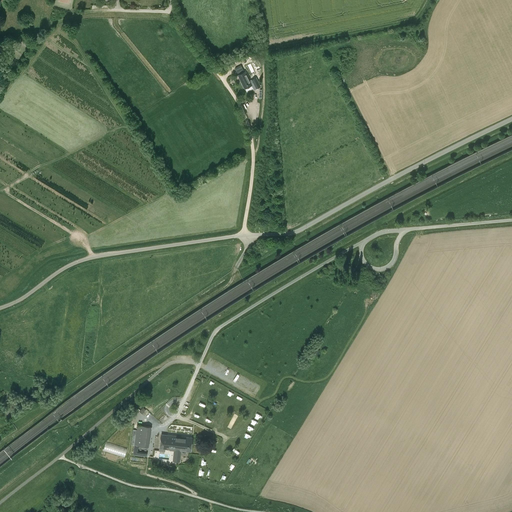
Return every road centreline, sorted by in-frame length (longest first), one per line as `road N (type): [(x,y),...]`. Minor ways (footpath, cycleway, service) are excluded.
road 1 (motorway): [(0,367),(262,200),(511,81)]
road 2 (motorway): [(511,67),(383,123),(201,219),(0,351)]
road 3 (unclassified): [(243,235),(291,235),(511,120)]
road 4 (unclassified): [(0,308),(87,258),(243,235)]
road 5 (unclassified): [(243,235),(249,131),(170,0)]
road 6 (unclassified): [(200,362),(221,325),(364,240)]
